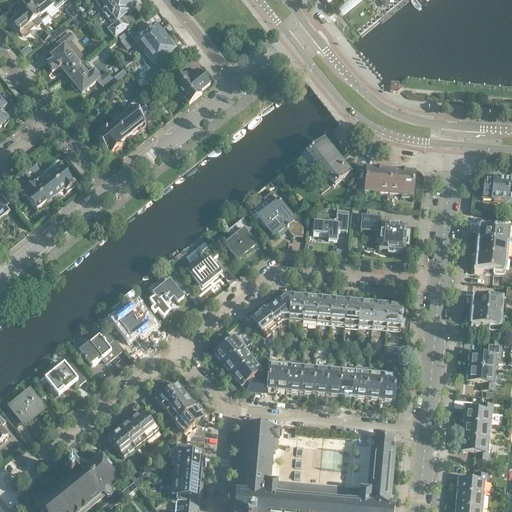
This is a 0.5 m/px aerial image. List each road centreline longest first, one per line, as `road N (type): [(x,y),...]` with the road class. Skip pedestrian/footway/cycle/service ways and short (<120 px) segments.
road 1 (residential): [(179,347),(281,268),(438,283)]
road 2 (residential): [(0,492),(179,347)]
road 3 (tertiary): [(294,42),(362,121),(400,138),(451,146)]
road 4 (residential): [(228,411),(424,429)]
road 5 (tertiary): [(453,126),(379,107),(310,30)]
road 6 (residential): [(106,191),(237,87)]
road 7 (residential): [(424,429),(438,283)]
road 8 (residential): [(438,283),(451,146)]
road 9 (residential): [(0,277),(106,191)]
